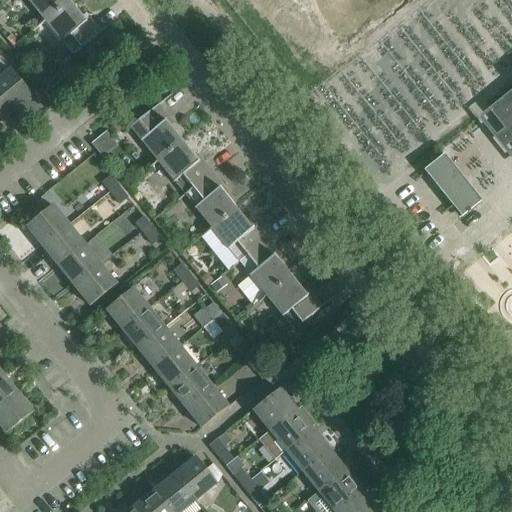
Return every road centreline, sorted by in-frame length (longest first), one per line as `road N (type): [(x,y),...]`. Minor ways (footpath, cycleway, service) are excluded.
road 1 (residential): [(511,447),(172,36)]
road 2 (residential): [(0,463),(24,493),(103,432),(110,413),(0,271)]
road 3 (residential): [(0,177),(172,36)]
